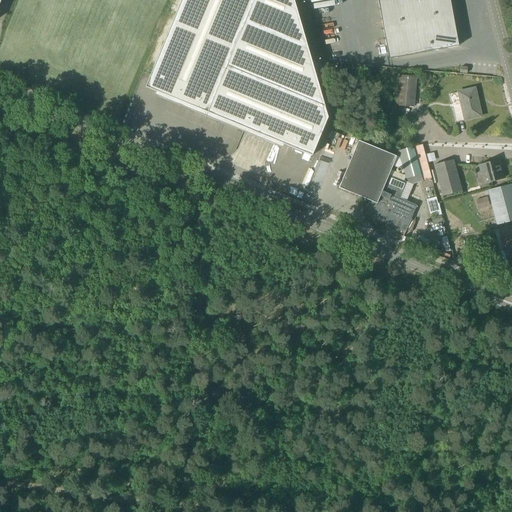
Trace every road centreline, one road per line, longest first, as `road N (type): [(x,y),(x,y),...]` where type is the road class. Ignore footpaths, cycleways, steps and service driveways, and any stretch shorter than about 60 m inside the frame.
road 1 (secondary): [(511,304),(0,93)]
road 2 (track): [(0,486),(185,511)]
